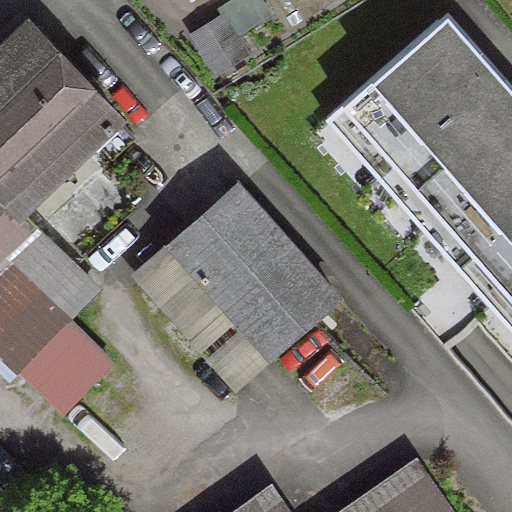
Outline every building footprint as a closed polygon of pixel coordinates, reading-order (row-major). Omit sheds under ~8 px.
[(216,16),(187,35),(211,73),(240,54),(216,16)] [(511,341),(511,108),(432,17),(316,119),(511,341)] [(129,136),(25,25),(0,48),(0,369),(49,419),(106,361),(0,258),(0,213),(87,135),(107,156),(129,136)] [(305,311),(328,291),(235,186),(168,246),(261,351),(305,311)] [(446,511),(414,465),(345,511),(283,511),(269,491),(239,511),(446,511)]
